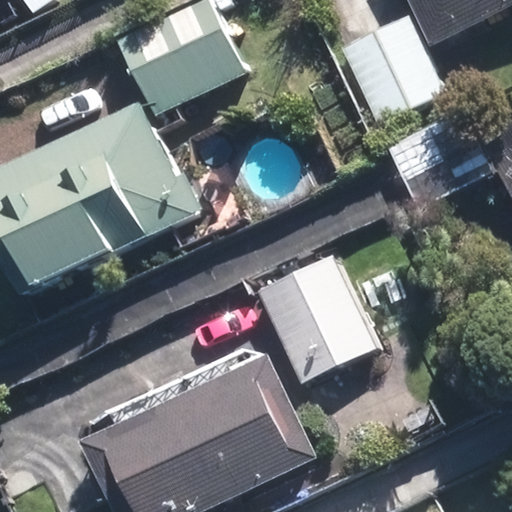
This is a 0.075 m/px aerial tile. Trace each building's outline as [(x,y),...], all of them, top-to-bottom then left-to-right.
[(159,103),(164,115),(266,69),(235,0),(223,0),(131,41),(159,103)] [(511,0),(415,0),(437,46),(511,11),(511,0)] [(456,96),(420,16),(346,49),(382,129),(456,96)] [(511,130),(506,134),(480,90),(389,144),(432,216),(503,173),(511,187),(511,130)] [(158,103),(0,173),(0,222),(33,296),(209,217),(158,103)] [(343,260),(270,294),(311,381),(384,347),(343,260)] [(279,354),(95,440),(128,511),(205,511),(327,456),(279,354)] [(454,511),(448,494),(400,511),(454,511)]
